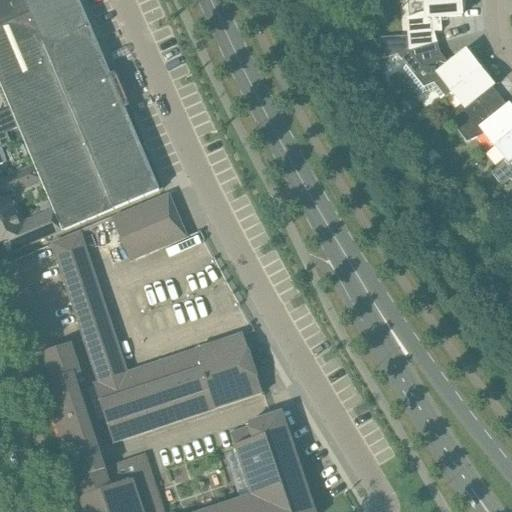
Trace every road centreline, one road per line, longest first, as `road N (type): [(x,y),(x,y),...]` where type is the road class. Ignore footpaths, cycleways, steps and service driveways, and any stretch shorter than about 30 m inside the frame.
road 1 (residential): [(384,511),(376,483),(266,305),(122,0)]
road 2 (secondary): [(392,331),(293,166),(212,0)]
road 3 (secondary): [(511,470),(424,358),(392,331)]
road 4 (secondary): [(392,331),(474,482)]
